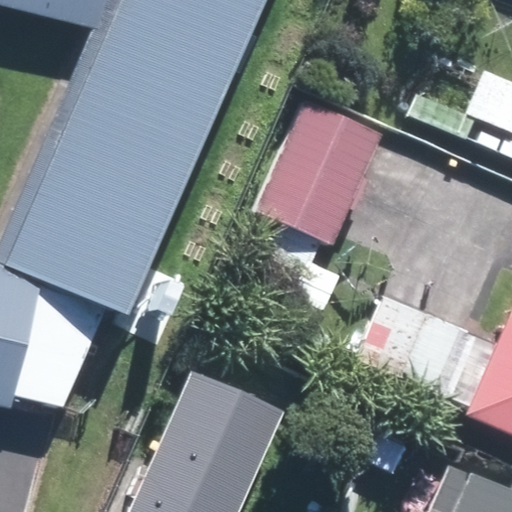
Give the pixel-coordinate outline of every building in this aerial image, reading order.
[(109,0),(0,252),(0,261),(125,315),(262,0),(109,0)] [(0,0),(0,4),(89,25),(94,0),(0,0)] [(511,83),(483,72),(463,116),(511,137),(511,83)] [(381,141),(303,104),(252,211),(330,248),(381,141)] [(511,237),(511,199),(393,143),(372,186),(415,207),(379,283),(470,326),(511,237)] [(36,281),(0,273),(0,408),(7,410),(36,281)] [(511,301),(461,415),(511,437),(511,301)] [(239,511),(277,425),(184,385),(129,511),(239,511)] [(511,511),(511,493),(448,465),(427,511),(511,511)]
